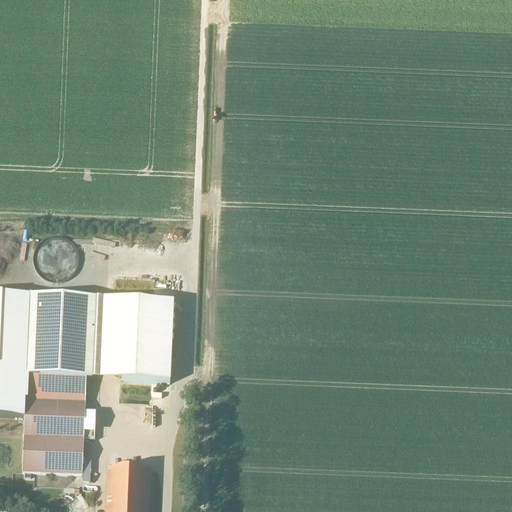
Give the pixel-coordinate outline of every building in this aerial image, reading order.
[(58,240),(54,240),(49,240),(45,242),(42,245),(39,248),(36,251),(35,255),(34,259),(34,264),(35,268),(36,272),(39,276),(42,279),(46,281),(50,283),(54,283),(58,283),(62,283),(66,281),(70,278),(73,275),(75,272),(77,268),(78,264),(78,259),(77,255),(75,251),(73,247),(70,244),(66,242),(62,240),(58,240)] [(86,262),(119,263),(119,242),(86,241),(86,262)] [(29,299),(0,297),(0,418),(24,419),(24,403),(27,403),(28,379),(26,379),(29,299)] [(173,305),(89,301),(29,299),(26,379),(28,379),(27,403),(24,403),(24,419),(21,475),(81,477),(83,441),(91,441),(92,418),(84,417),(84,416),(89,416),(90,406),(84,405),(85,381),(170,385),(173,305)] [(137,415),(154,415),(155,405),(145,404),(145,407),(137,407),(137,415)] [(148,511),(150,472),(107,470),(105,511),(148,511)]
